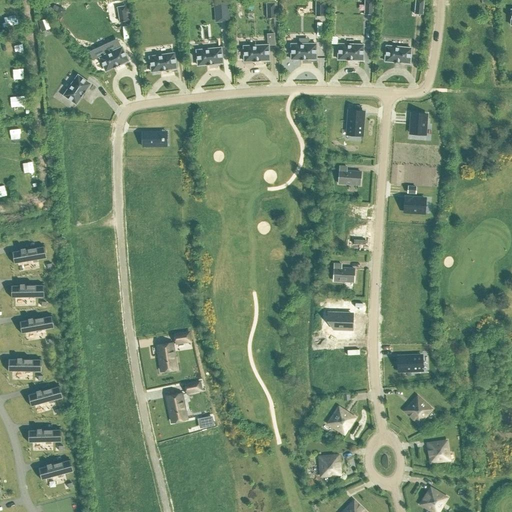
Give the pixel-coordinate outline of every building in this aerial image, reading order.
[(373,15),(373,0),(364,0),(364,14),(373,15)] [(415,0),(414,14),(423,15),(424,0),(415,0)] [(315,16),(325,16),(325,1),(315,1),(315,16)] [(213,3),(214,23),(229,21),(227,2),(213,3)] [(266,3),(267,18),(276,18),(275,3),(266,3)] [(126,5),(117,7),(119,22),(128,21),(126,5)] [(41,28),(49,25),(47,18),(38,22),(41,28)] [(117,39),(89,51),(93,60),(99,57),(106,71),(128,61),(122,47),(121,47),(117,39)] [(316,44),(291,44),(291,59),(316,59),(316,44)] [(338,44),(338,59),(346,60),(354,60),(363,60),(363,45),(338,44)] [(268,45),(244,46),(244,62),(269,60),(268,45)] [(411,48),(386,46),(385,61),(410,64),(411,48)] [(223,63),(221,48),(196,50),(198,66),(223,63)] [(76,54),(81,74),(87,72),(82,52),(76,54)] [(174,53),(149,57),(152,72),(176,68),(174,53)] [(78,75),(64,95),(76,104),(91,84),(78,75)] [(348,111),(347,134),(361,135),(363,113),(348,111)] [(410,115),(409,135),(424,136),(425,116),(410,115)] [(155,131),(135,133),(137,148),(157,145),(155,131)] [(347,167),(340,166),(338,183),(360,185),(361,172),(347,171),(347,167)] [(4,185),(7,194),(17,190),(14,181),(4,185)] [(147,194),(143,208),(166,214),(170,200),(147,194)] [(424,213),(425,199),(405,197),(404,212),(424,213)] [(43,246),(14,251),(16,264),(45,258),(43,246)] [(334,264),(333,281),(354,282),(354,269),(341,268),(342,264),(334,264)] [(42,285),(13,285),(13,298),(43,297),(42,285)] [(333,321),(333,328),(352,329),(352,314),(328,313),(328,321),(333,321)] [(50,316),(21,321),(23,333),(52,328),(50,316)] [(174,335),(176,345),(192,342),(190,332),(174,335)] [(176,369),(172,343),(158,346),(161,371),(176,369)] [(144,378),(154,378),(154,351),(143,351),(144,378)] [(397,357),(397,371),(420,371),(420,357),(397,357)] [(10,359),(10,371),(40,372),(40,359),(10,359)] [(185,385),(187,394),(202,391),(200,381),(185,385)] [(58,386),(29,394),(33,406),(61,398),(58,386)] [(154,428),(165,427),(162,391),(152,392),(152,399),(154,428)] [(186,419),(181,394),(167,397),(172,422),(186,419)] [(417,397),(405,411),(419,423),(431,409),(417,397)] [(339,408),(329,423),(344,433),(354,418),(339,408)] [(207,427),(214,425),(212,416),(205,417),(207,427)] [(60,429),(30,430),(30,442),(60,442),(60,429)] [(446,441),(428,444),(431,462),(449,460),(446,441)] [(338,456),(320,457),(321,476),(340,474),(338,456)] [(69,460),(40,468),(43,479),(72,472),(69,460)] [(431,488),(421,504),(434,511),(437,511),(446,498),(431,488)] [(364,511),(354,501),(343,511),(364,511)] [(419,511),(415,510),(417,503),(410,501),(406,511),(419,511)]
